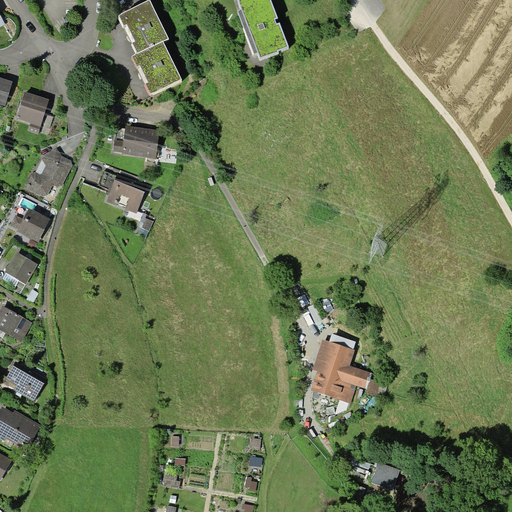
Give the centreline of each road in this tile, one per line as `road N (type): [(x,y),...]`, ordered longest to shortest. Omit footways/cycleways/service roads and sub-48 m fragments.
road 1 (track): [(511,221),(464,139),(368,20)]
road 2 (track): [(20,511),(56,397),(43,309)]
